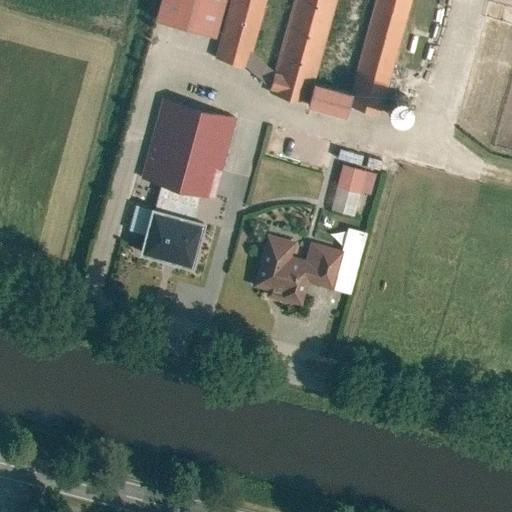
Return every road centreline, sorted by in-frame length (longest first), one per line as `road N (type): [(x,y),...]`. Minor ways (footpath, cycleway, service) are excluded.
road 1 (unclassified): [(0,298),(511,433)]
road 2 (primary): [(0,462),(193,511)]
